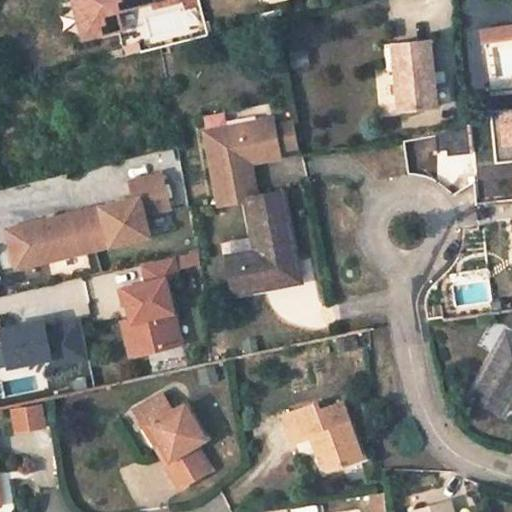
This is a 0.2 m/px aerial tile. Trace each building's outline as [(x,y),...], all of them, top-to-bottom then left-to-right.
[(73,0),(74,1),(78,0),(85,0),(94,34),(121,26),(117,8),(145,0),(152,0),(154,4),(170,0),(73,0)] [(85,0),(78,0),(74,1),(83,36),(94,34),(85,0)] [(479,44),(511,38),(511,26),(477,32),(479,44)] [(428,40),(392,43),(394,69),(398,110),(434,107),(428,40)] [(392,43),(384,44),(386,70),(394,69),(392,43)] [(511,111),(491,113),(496,161),(511,159),(511,111)] [(249,159),(248,154),(261,151),(262,157),(280,154),(279,149),(274,124),(273,118),(205,130),(218,204),(246,198),(255,196),(249,159)] [(297,145),(293,120),(274,124),(279,149),(297,145)] [(167,189),(163,172),(130,180),(135,197),(167,189)] [(31,263),(177,228),(167,189),(135,197),(22,224),(31,263)] [(246,198),(255,249),(226,255),(233,292),(269,285),(267,279),(282,276),(283,282),(299,279),(282,190),(255,196),(246,198)] [(31,263),(22,224),(8,227),(17,266),(31,263)] [(200,251),(178,256),(179,266),(201,262),(200,251)] [(144,266),(148,282),(120,289),(124,304),(130,303),(134,320),(141,351),(181,341),(166,278),(177,275),(173,259),(144,266)] [(269,285),(283,282),(282,276),(267,279),(269,285)] [(44,365),(83,360),(77,314),(0,323),(0,366),(43,361),(44,365)] [(141,351),(134,320),(122,323),(129,353),(141,351)] [(511,333),(507,330),(470,394),(503,413),(511,395),(511,333)] [(151,423),(171,456),(165,459),(180,485),(209,468),(194,443),(206,437),(186,403),(174,409),(163,391),(135,408),(146,427),(151,423)] [(42,426),(37,402),(5,408),(10,432),(42,426)] [(314,435),(324,465),(331,468),(362,457),(342,402),(321,410),(318,402),(285,414),(295,442),(314,435)] [(146,427),(165,459),(171,456),(151,423),(146,427)] [(451,511),(448,501),(412,511),(411,511),(451,511)]
